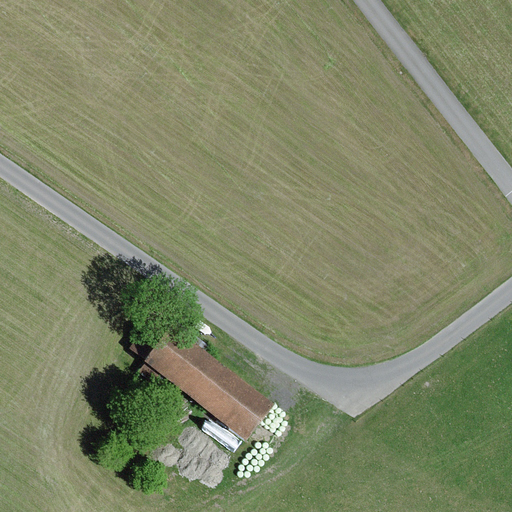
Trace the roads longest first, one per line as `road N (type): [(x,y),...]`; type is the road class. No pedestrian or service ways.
road 1 (unclassified): [(511,287),(403,372),(338,385),(307,374),(207,309),(0,165)]
road 2 (unclassified): [(511,185),(364,0)]
